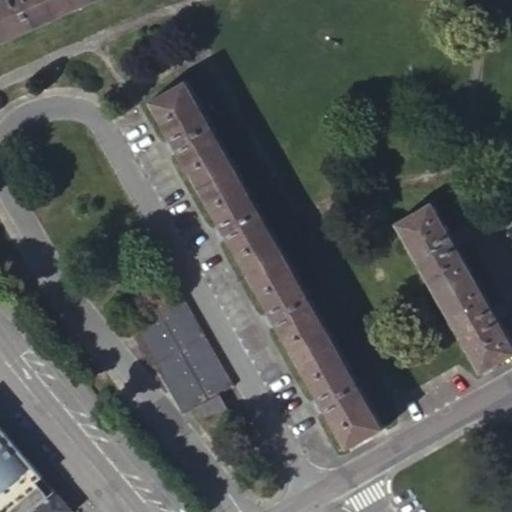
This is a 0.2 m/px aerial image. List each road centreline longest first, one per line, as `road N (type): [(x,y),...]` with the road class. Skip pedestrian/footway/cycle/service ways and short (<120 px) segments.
road 1 (residential): [(311,495),(96,124),(69,103),(34,102),(0,135)]
road 2 (residential): [(0,183),(31,248),(238,511)]
road 3 (residential): [(506,386),(311,495)]
road 4 (primary): [(0,355),(132,511)]
